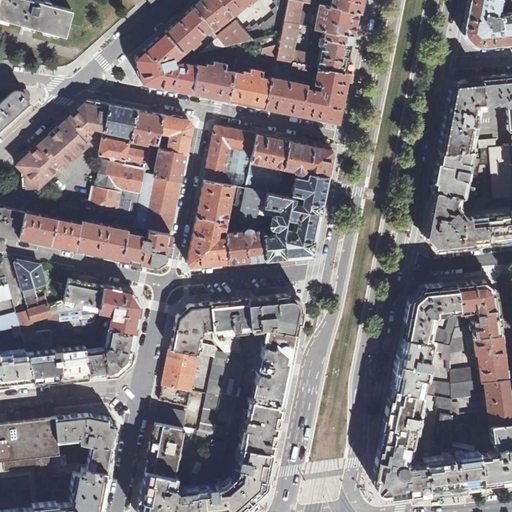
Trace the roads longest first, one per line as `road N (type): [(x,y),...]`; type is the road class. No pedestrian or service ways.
road 1 (primary): [(362,348),(432,0)]
road 2 (primary): [(396,0),(337,291)]
road 3 (primary): [(337,291),(280,511)]
road 4 (residential): [(397,253),(435,65)]
road 5 (residential): [(206,110),(167,284)]
road 6 (residential): [(167,284),(0,245)]
road 7 (primary): [(345,511),(362,348)]
road 8 (residential): [(325,272),(167,284)]
road 9 (residential): [(206,110),(354,139)]
road 10 (residential): [(142,390),(0,401)]
road 11 (residential): [(382,0),(354,139)]
road 12 (residential): [(354,139),(325,272)]
road 13 (residential): [(77,83),(206,110)]
road 14 (residential): [(77,83),(178,0)]
road 15 (residential): [(142,390),(117,511)]
